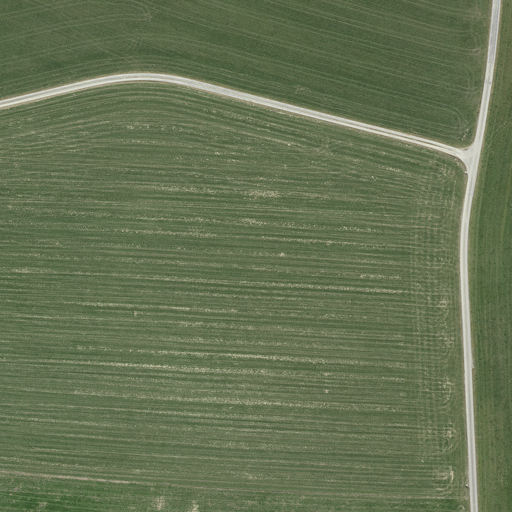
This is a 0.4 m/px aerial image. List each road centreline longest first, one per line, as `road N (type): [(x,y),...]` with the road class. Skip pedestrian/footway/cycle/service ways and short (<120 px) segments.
road 1 (track): [(475,158),(162,77),(0,106)]
road 2 (track): [(475,158),(466,218),(467,328)]
road 3 (track): [(499,0),(475,158)]
